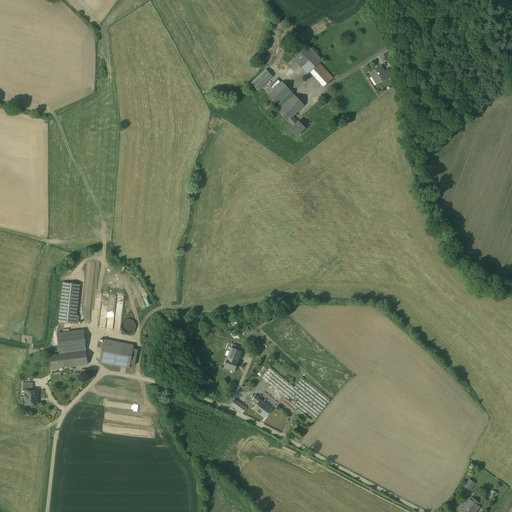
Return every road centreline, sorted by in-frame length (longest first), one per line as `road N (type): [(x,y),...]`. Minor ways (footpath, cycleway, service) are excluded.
road 1 (residential): [(48,511),(58,426),(75,397),(107,370),(195,393),(424,511)]
road 2 (residential): [(511,291),(475,278),(442,236),(415,163),(408,86),(382,0)]
